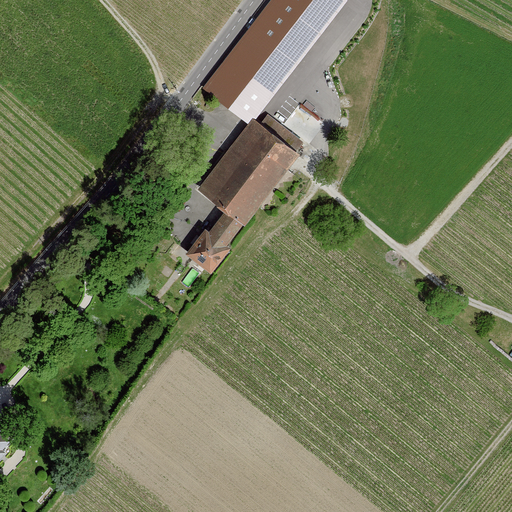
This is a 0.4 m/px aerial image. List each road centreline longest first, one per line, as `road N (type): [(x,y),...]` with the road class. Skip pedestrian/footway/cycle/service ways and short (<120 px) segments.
road 1 (tertiary): [(0,314),(109,192),(254,0)]
road 2 (track): [(0,287),(113,162),(165,90)]
road 3 (track): [(511,318),(441,283),(318,175)]
road 4 (track): [(410,256),(511,144)]
road 5 (track): [(318,175),(320,139),(281,109),(242,123)]
